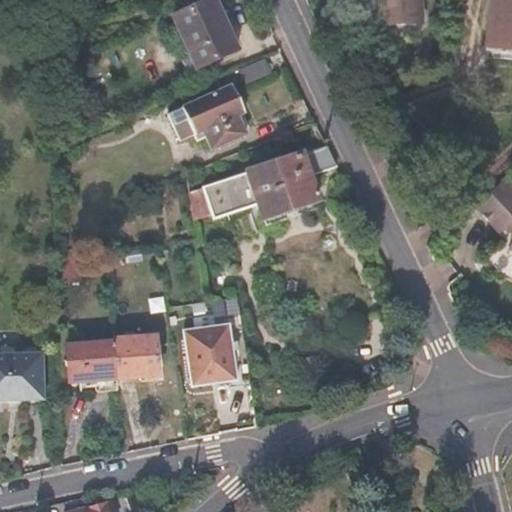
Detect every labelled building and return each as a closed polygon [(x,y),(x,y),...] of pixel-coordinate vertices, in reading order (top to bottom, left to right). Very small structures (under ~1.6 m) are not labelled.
[(177,27),(195,68),(236,50),(215,0),(208,0),(172,17),(177,27)] [(375,0),(378,25),(424,20),(421,0),(375,0)] [(511,1),(497,0),(492,0),(487,46),(511,48),(511,1)] [(186,72),(195,68),(177,27),(168,32),(186,72)] [(265,54),(238,67),(245,81),(272,67),(265,54)] [(232,84),(180,107),(195,141),(204,137),(210,149),(246,134),(237,115),(245,112),(232,84)] [(427,127),(368,128),(375,141),(383,158),(393,151),(428,151),(427,127)] [(336,164),(327,145),(199,189),(210,220),(256,204),(260,219),(314,199),(305,175),(336,164)] [(511,199),(498,185),(472,210),(497,234),(510,219),(511,220),(511,235),(507,249),(511,250),(511,199)] [(225,322),(180,330),(191,383),(236,375),(225,322)] [(152,336),(110,341),(110,343),(114,378),(156,374),(152,336)] [(114,378),(110,343),(64,347),(68,384),(79,383),(80,388),(115,385),(114,378)] [(0,403),(43,403),(43,396),(41,358),(0,359),(0,403)] [(202,472),(206,486),(217,475),(218,469),(202,472)]
